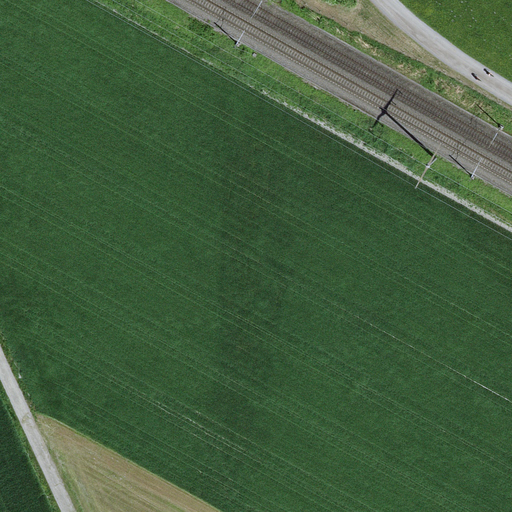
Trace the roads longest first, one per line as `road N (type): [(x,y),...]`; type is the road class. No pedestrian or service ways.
road 1 (track): [(376,0),(459,68),(511,98)]
road 2 (track): [(68,511),(0,364)]
